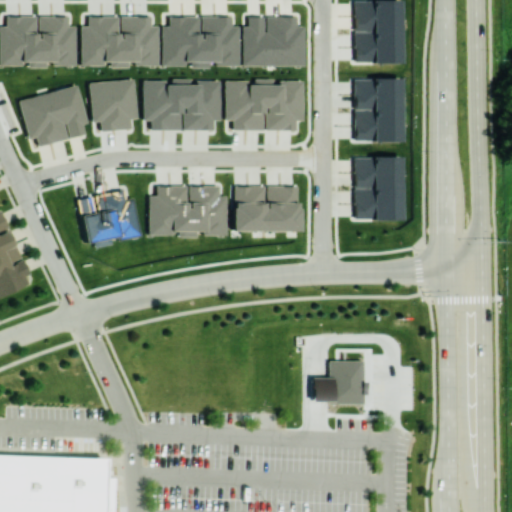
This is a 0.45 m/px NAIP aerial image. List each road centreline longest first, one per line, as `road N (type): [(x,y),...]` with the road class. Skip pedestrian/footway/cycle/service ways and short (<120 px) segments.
road 1 (secondary): [(485,511),(476,0)]
road 2 (secondary): [(445,0),(448,511)]
road 3 (residential): [(0,342),(196,286),(398,271)]
road 4 (residential): [(323,159),(121,158),(22,184)]
road 5 (residential): [(323,0),(325,272)]
road 6 (residential): [(81,314),(0,135)]
